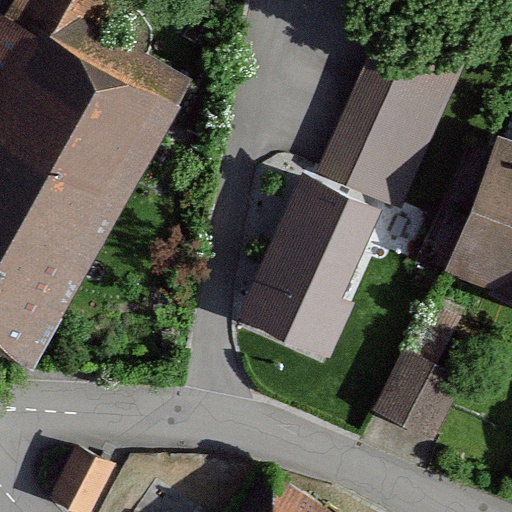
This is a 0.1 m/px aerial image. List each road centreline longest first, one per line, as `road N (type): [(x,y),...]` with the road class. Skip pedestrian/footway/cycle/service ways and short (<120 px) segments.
road 1 (residential): [(453,511),(274,433),(0,408)]
road 2 (unknown): [(274,433),(218,370),(209,340),(210,283),(275,0)]
